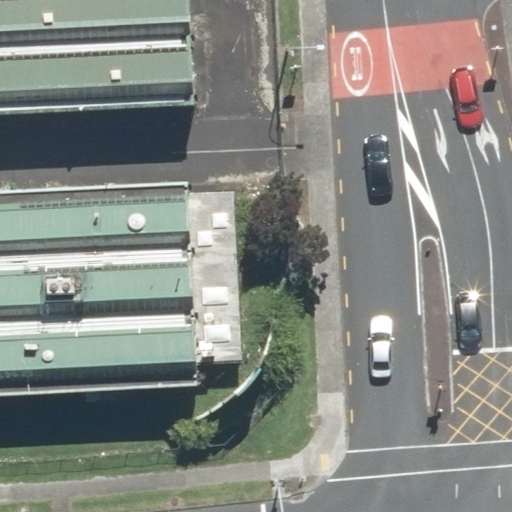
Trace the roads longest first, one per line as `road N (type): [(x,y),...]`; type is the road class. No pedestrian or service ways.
road 1 (unclassified): [(408,138),(450,240),(469,339),(478,511)]
road 2 (unclassified): [(409,511),(408,138)]
road 3 (unclassified): [(408,138),(384,0)]
